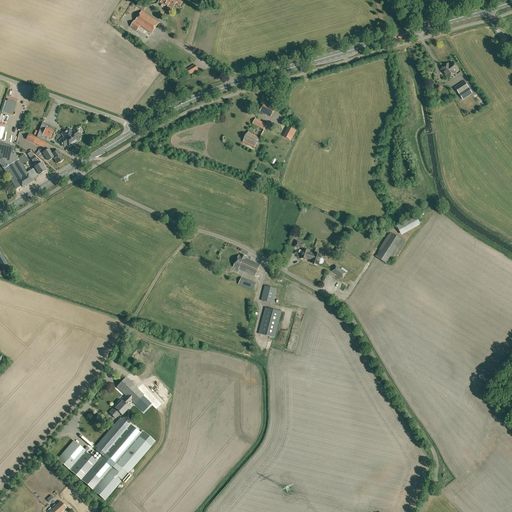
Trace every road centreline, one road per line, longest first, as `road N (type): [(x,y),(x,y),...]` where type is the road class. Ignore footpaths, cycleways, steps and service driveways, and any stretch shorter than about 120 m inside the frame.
road 1 (unclassified): [(421,511),(436,467),(431,446),(340,304),(237,244),(149,211),(74,168)]
road 2 (secondary): [(135,129),(199,95),(486,9)]
road 3 (unknown): [(73,421),(111,371),(167,269),(208,233)]
road 4 (unclassified): [(135,129),(0,77)]
